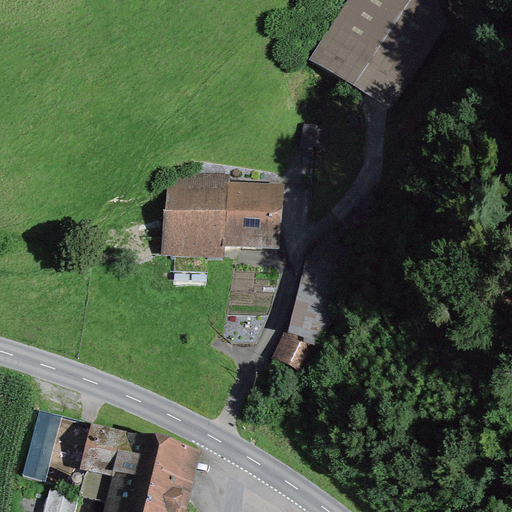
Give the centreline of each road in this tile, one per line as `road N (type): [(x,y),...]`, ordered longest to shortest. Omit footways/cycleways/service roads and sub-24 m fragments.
road 1 (tertiary): [(0,350),(220,439)]
road 2 (residential): [(220,439),(277,317),(294,244)]
